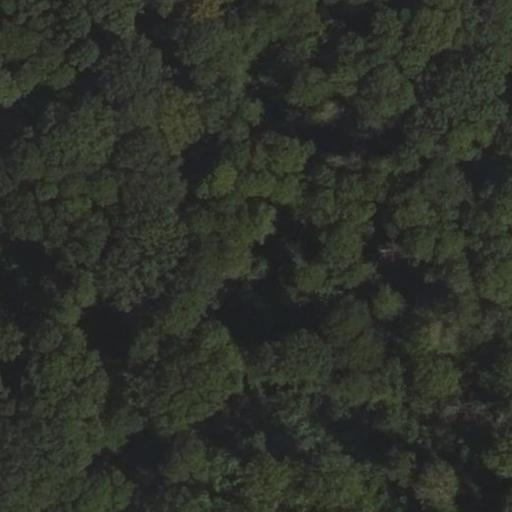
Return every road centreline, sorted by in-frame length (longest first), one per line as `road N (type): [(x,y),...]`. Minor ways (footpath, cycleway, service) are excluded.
road 1 (track): [(0,485),(141,267),(382,0)]
road 2 (track): [(150,511),(141,267),(57,0)]
